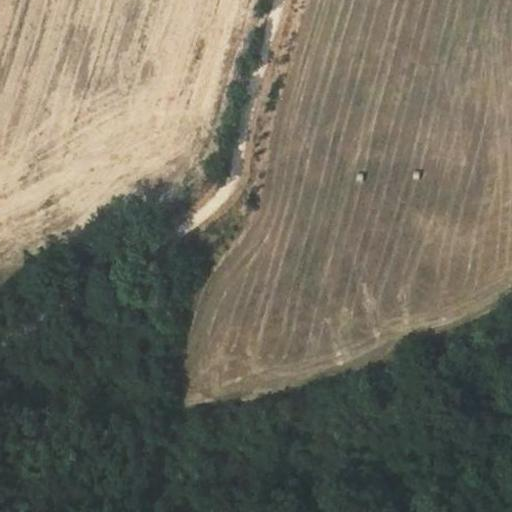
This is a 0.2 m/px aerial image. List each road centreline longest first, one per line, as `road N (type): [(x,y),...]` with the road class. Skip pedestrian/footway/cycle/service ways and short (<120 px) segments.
road 1 (track): [(0,335),(235,193)]
road 2 (track): [(235,193),(282,0)]
